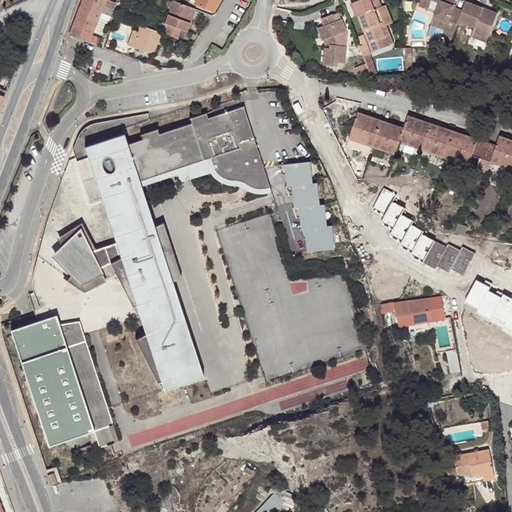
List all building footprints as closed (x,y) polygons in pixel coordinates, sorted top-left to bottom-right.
[(88,0),(83,0),(80,10),(98,17),(100,12),(111,16),(113,9),(88,0)] [(88,0),(113,9),(115,5),(110,3),(111,1),(108,0),(88,0)] [(168,17),(189,25),(196,9),(177,2),(174,0),(168,17)] [(197,0),(195,4),(214,11),(218,0),(197,0)] [(381,39),(385,37),(382,27),(393,23),(386,5),(382,7),(379,0),(369,0),(353,6),(357,17),(359,17),(374,52),(384,48),(381,39)] [(432,25),(454,34),(459,21),(460,19),(463,11),(454,8),(456,0),(421,0),(419,6),(436,13),(432,25)] [(498,14),(466,2),(463,11),(460,19),(469,22),(468,25),(475,27),(473,32),(489,38),(498,14)] [(80,10),(74,25),(93,32),(98,17),(80,10)] [(325,25),(318,28),(322,40),(328,38),(330,45),(330,48),(326,47),(323,64),(337,66),(337,62),(344,63),(347,47),(339,46),(335,36),(346,31),(342,19),(336,21),(333,14),(322,18),(325,25)] [(165,34),(178,39),(182,30),(187,32),(189,25),(168,17),(165,23),(168,25),(165,34)] [(135,40),(156,49),(162,32),(141,24),(138,32),(135,40)] [(74,25),(70,35),(89,42),(93,32),(74,25)] [(430,29),(453,38),(454,34),(432,25),(430,29)] [(129,38),(135,40),(138,32),(132,30),(129,38)] [(487,42),(489,38),(473,32),(472,36),(487,42)] [(390,35),(385,37),(381,39),(384,48),(394,44),(390,35)] [(153,54),(156,49),(135,40),(132,47),(153,54)] [(364,57),(370,55),(372,54),(368,45),(361,47),(364,57)] [(372,77),(379,76),(370,55),(364,57),(372,77)] [(175,392),(215,379),(148,178),(222,154),(226,165),(241,176),(253,180),(261,182),(270,185),(280,184),(254,104),(219,115),(217,110),(201,116),(202,120),(169,131),(168,126),(151,132),(152,137),(138,141),(98,154),(127,245),(106,252),(93,224),(68,240),(72,245),(63,257),(79,274),(74,280),(96,294),(116,282),(113,277),(114,276),(114,270),(121,264),(132,259),(146,302),(151,316),(157,336),(175,392)] [(349,138),(372,146),(373,142),(381,120),(358,113),(349,138)] [(408,116),(404,128),(401,137),(399,141),(422,149),(431,124),(408,116)] [(373,142),(372,146),(395,153),(397,147),(399,141),(401,137),(404,128),(381,120),(373,142)] [(454,131),(431,124),(422,149),(446,157),(454,131)] [(95,144),(98,154),(138,141),(134,131),(95,144)] [(454,131),(446,157),(468,165),(471,155),(477,139),(462,134),(454,131)] [(496,146),(491,162),(511,168),(511,139),(500,136),(496,146)] [(483,141),(477,139),(471,155),(481,158),(487,143),(483,141)] [(487,143),(481,158),(491,162),(496,146),(487,143)] [(315,159),(291,161),(292,171),(293,184),(298,183),(299,193),(300,206),(305,205),(305,215),(306,228),(311,227),(312,237),(313,250),(337,248),(335,226),(330,226),(328,204),(323,204),(322,181),(317,182),(315,159)] [(358,239),(362,253),(377,249),(373,235),(358,239)] [(132,259),(121,264),(148,317),(151,316),(146,302),(132,259)] [(440,296),(394,302),(395,310),(398,324),(399,327),(445,319),(440,296)] [(394,302),(381,303),(382,312),(395,310),(394,302)] [(67,315),(12,333),(49,449),(105,431),(109,445),(128,439),(90,320),(71,325),(67,315)] [(157,336),(146,340),(173,393),(175,392),(157,336)] [(457,355),(456,349),(447,351),(449,363),(451,373),(460,371),(459,367),(459,362),(457,355)] [(454,456),(456,468),(458,475),(470,473),(470,476),(492,472),(488,449),(454,456)] [(456,468),(446,470),(448,477),(458,475),(456,468)] [(494,478),(492,472),(470,476),(472,482),(494,478)] [(51,487),(57,485),(53,473),(47,475),(51,487)] [(270,511),(275,511),(285,499),(275,491),(263,506),(270,511)]
